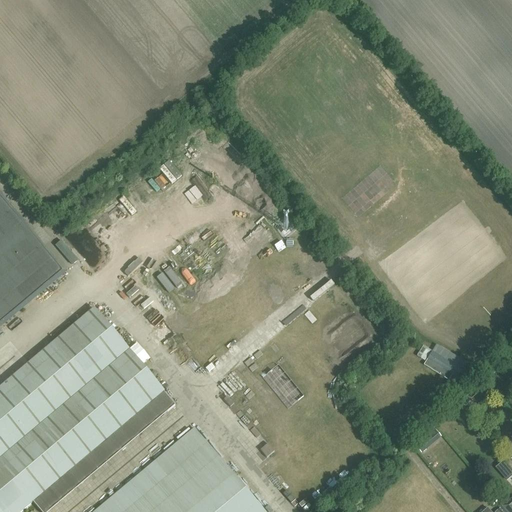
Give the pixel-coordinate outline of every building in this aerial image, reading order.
[(0,326),(64,273),(0,197),(0,326)] [(142,203),(136,206),(142,215),(147,211),(142,203)] [(113,232),(116,230),(109,221),(106,223),(113,232)] [(264,275),(273,269),(262,253),(253,259),(264,275)] [(243,265),(252,280),(260,276),(251,260),(243,265)] [(155,291),(163,300),(168,296),(160,287),(155,291)] [(154,323),(165,317),(159,306),(148,312),(154,323)] [(290,323),(301,314),(296,308),(285,317),(290,323)] [(0,511),(21,511),(33,502),(164,392),(94,309),(0,388),(0,511)] [(253,315),(248,317),(251,327),(257,325),(253,315)] [(271,340),(289,325),(284,318),(266,333),(271,340)] [(168,341),(176,333),(171,328),(163,336),(168,341)] [(425,361),(424,365),(449,381),(452,376),(456,379),(465,363),(466,362),(436,344),(432,349),(431,351),(422,346),(416,356),(425,361)] [(233,377),(226,381),(234,393),(245,386),(239,378),(236,381),(233,377)] [(169,412),(178,406),(174,400),(165,406),(169,412)] [(439,435),(433,428),(426,433),(432,441),(439,435)] [(263,511),(194,429),(93,511),(263,511)] [(263,467),(267,463),(247,439),(243,443),(263,467)] [(222,452),(228,459),(235,453),(229,446),(222,452)] [(240,463),(235,469),(244,477),(249,471),(240,463)] [(496,468),(507,480),(511,475),(511,474),(502,463),(496,468)] [(252,473),(245,480),(258,496),(266,490),(252,473)] [(296,492),(298,508),(314,506),(312,490),(296,492)] [(270,511),(272,511),(279,508),(268,491),(260,496),(270,511)]
